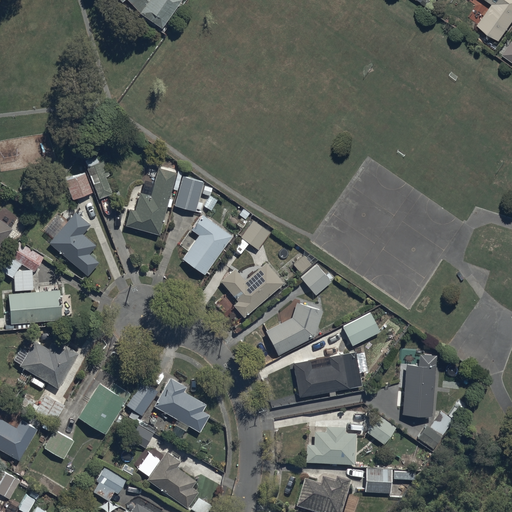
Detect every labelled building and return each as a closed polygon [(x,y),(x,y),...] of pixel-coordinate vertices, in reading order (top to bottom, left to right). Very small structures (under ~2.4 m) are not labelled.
[(124,0),(125,0),(137,12),(160,28),(180,0),(115,0),(120,5),(124,0)] [(477,25),(499,40),(511,22),(511,0),(486,0),(492,4),(477,25)] [(502,54),(511,61),(511,40),(502,54)] [(86,168),(98,199),(111,194),(104,176),(108,175),(103,161),(100,163),(97,156),(84,161),(87,168),(86,168)] [(181,172),(148,163),(140,193),(139,193),(135,211),(129,209),(124,226),(158,235),(166,206),(169,207),(171,199),(168,198),(170,188),(176,190),(181,172)] [(64,180),(72,199),(91,192),(84,173),(64,180)] [(197,202),(200,193),(209,195),(211,188),(202,185),(203,181),(182,176),(174,205),(195,210),(196,208),(200,210),(202,203),(197,202)] [(0,210),(0,244),(11,229),(10,228),(17,218),(2,207),(0,210)] [(53,237),(48,243),(87,275),(97,263),(88,254),(95,246),(81,235),(90,225),(75,212),(67,221),(58,214),(44,230),(53,237)] [(182,258),(203,274),(231,236),(202,215),(180,245),(187,250),(182,258)] [(252,220),(240,237),(257,249),(269,232),(252,220)] [(511,240),(482,231),(481,235),(475,233),(465,264),(498,274),(496,280),(491,278),(486,295),(511,303),(511,240)] [(18,241),(1,268),(13,276),(14,290),(32,289),(32,271),(33,272),(43,256),(18,241)] [(302,255),(292,264),(300,273),(311,264),(302,255)] [(232,305),(243,317),(283,283),(265,262),(244,280),(234,268),(219,281),(237,301),(232,305)] [(325,276),(315,265),(300,278),(315,295),(330,281),(329,280),(332,277),(328,273),(325,276)] [(58,290),(7,294),(9,323),(60,320),(58,290)] [(289,319),(264,331),(276,355),(312,337),(321,311),(295,301),(289,319)] [(369,312),(341,327),(350,346),(379,331),(369,312)] [(20,364),(18,366),(57,388),(77,354),(64,346),(63,349),(51,342),(47,349),(33,341),(26,353),(19,349),(13,360),(20,364)] [(355,352),(292,363),(298,397),(328,392),(328,396),(334,395),(333,391),(361,386),(358,372),(365,371),(362,353),(355,354),(355,352)] [(401,413),(430,416),(435,356),(419,355),(418,366),(404,365),(401,413)] [(168,377),(152,405),(199,432),(208,415),(202,411),(206,405),(183,392),(186,387),(168,377)] [(126,404),(140,415),(156,392),(142,382),(126,404)] [(98,384),(77,417),(103,434),(129,394),(112,383),(108,390),(98,384)] [(63,406),(44,395),(38,406),(24,398),(19,405),(34,414),(35,412),(53,423),(63,406)] [(425,425),(417,438),(433,448),(452,419),(440,411),(430,427),(425,425)] [(378,415),(366,432),(383,444),(395,427),(378,415)] [(0,418),(0,449),(17,460),(36,429),(20,419),(15,427),(0,418)] [(152,434),(134,423),(126,437),(144,448),(152,434)] [(305,444),(304,461),(353,464),(354,433),(343,432),(344,427),(324,426),(324,432),(313,431),(313,444),(305,444)] [(53,429),(43,447),(63,459),(73,440),(53,429)] [(165,451),(146,479),(188,507),(197,492),(190,488),(195,481),(175,468),(180,461),(165,451)] [(125,480),(104,466),(95,480),(98,482),(92,492),(107,501),(113,492),(117,494),(125,480)] [(414,471),(390,470),(390,469),(365,468),(364,492),(390,493),(390,478),(414,479),(414,471)] [(0,469),(0,493),(8,498),(18,480),(0,469)] [(305,483),(297,510),(302,511),(343,511),(352,485),(337,480),(336,484),(323,480),(321,488),(305,483)] [(151,511),(135,503),(129,511),(151,511)]
